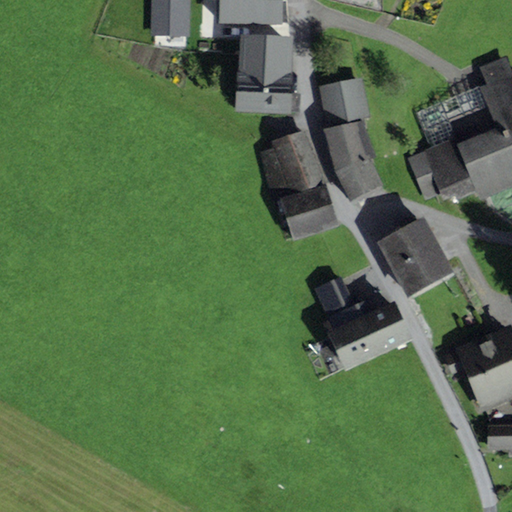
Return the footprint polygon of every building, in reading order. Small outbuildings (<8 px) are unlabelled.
[(259,0),(259,24),(280,25),(280,0),(259,0)] [(243,42),(240,110),(297,113),(297,97),(286,97),(289,44),(243,42)] [(511,79),(511,80),(505,63),(483,72),(488,84),(491,92),(487,94),(492,104),(488,105),(489,108),(500,134),(460,150),(476,190),(478,196),(511,182),(511,79)] [(364,117),(358,83),(323,89),(329,119),(335,118),(338,132),(331,133),(327,134),(338,174),(353,204),(382,189),(367,161),(372,158),(359,127),(358,118),(364,117)] [(459,151),(448,124),(473,114),(489,108),(488,105),(492,104),(487,94),(491,92),(488,84),(466,93),(415,113),(431,154),(444,148),(447,156),(459,151)] [(331,133),(338,132),(335,118),(329,119),(331,133)] [(262,153),(272,200),(324,185),(307,141),(262,153)] [(454,194),(456,198),(476,190),(460,150),(459,151),(447,156),(444,148),(431,154),(425,156),(440,192),(442,198),(454,194)] [(425,156),(410,162),(424,198),(440,192),(425,156)] [(292,210),(300,236),(334,226),(322,190),(289,200),(292,210)] [(294,238),(300,236),(292,210),(285,212),(294,238)] [(390,243),(383,246),(409,293),(447,272),(421,225),(403,235),(390,243)] [(403,235),(400,230),(387,237),(390,243),(403,235)] [(348,367),(408,340),(394,308),(371,318),(368,312),(349,320),(352,327),(333,335),(348,367)] [(483,408),(511,396),(511,341),(508,332),(460,351),(460,352),(467,367),(483,408)] [(446,357),(453,373),(467,367),(460,352),(446,357)] [(511,426),(491,427),(491,448),(510,448),(510,455),(511,454),(511,426)]
